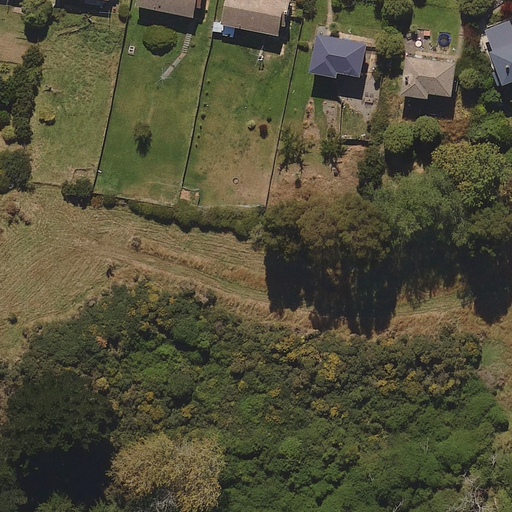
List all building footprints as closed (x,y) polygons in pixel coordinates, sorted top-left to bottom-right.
[(45,0),(45,9),(61,11),(62,0),(89,0),(115,3),(115,0),(45,0)] [(204,0),(143,0),(142,10),(201,21),(204,0)] [(293,2),(283,0),(232,0),(225,36),(234,38),(236,30),(286,40),(293,2)] [(373,47),(323,39),(317,78),(343,82),(344,77),(368,81),(373,47)] [(511,89),(511,46),(485,58),(500,95),(511,89)] [(463,67),(413,62),(408,111),(433,113),(434,99),(460,102),(463,67)]
